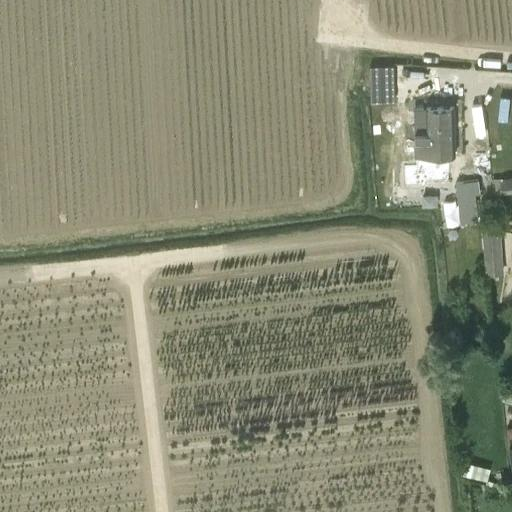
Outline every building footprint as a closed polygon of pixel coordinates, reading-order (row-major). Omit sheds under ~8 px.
[(355,77),(378,77),(378,58),(354,58),(355,77)] [(395,101),(395,89),(371,89),(371,101),(395,101)] [(416,167),(402,168),(402,188),(433,187),(433,180),(442,180),(441,155),(453,155),(452,130),(451,106),(414,107),(415,131),(416,156),(416,167)] [(391,171),(389,133),(375,134),(376,172),(391,171)] [(492,195),(511,193),(511,177),(492,179),(492,195)] [(474,193),(478,193),(481,192),(479,180),(456,182),(461,222),(478,221),(474,193)] [(501,230),(483,231),(484,257),(502,256),(501,230)] [(472,476),(476,463),(466,461),(463,471),(462,473),(463,473),(472,476)]
